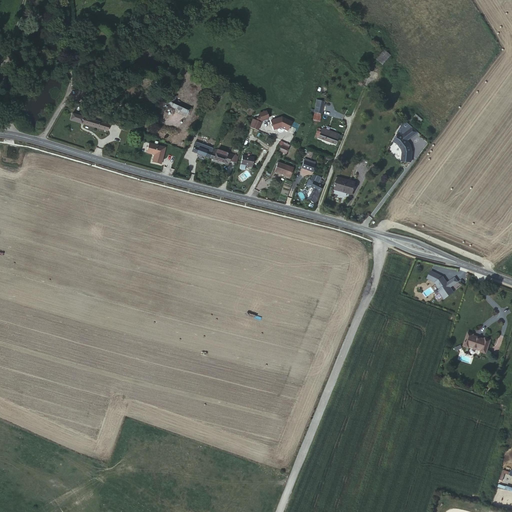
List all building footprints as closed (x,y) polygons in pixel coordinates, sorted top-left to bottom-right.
[(381,37),(372,28),(368,32),(377,41),(381,37)] [(384,50),(380,55),(376,60),(381,65),(390,55),(384,50)] [(373,63),(371,61),(357,76),(359,78),(373,63)] [(216,83),(210,80),(205,91),(211,94),(216,83)] [(176,96),(171,94),(167,104),(186,113),(189,108),(174,101),(176,96)] [(316,100),(314,112),(322,113),(324,101),(316,100)] [(252,119),(249,127),(257,131),(260,123),(259,122),(259,121),(261,120),(261,121),(268,119),(266,111),(258,114),(260,117),(257,118),(255,121),(252,119)] [(91,119),(72,114),(70,120),(86,124),(107,131),(109,125),(91,119)] [(416,114),(413,118),(420,123),(423,120),(416,114)] [(270,121),(274,130),(281,127),(286,130),(290,121),(281,117),(270,121)] [(420,123),(413,118),(411,120),(418,126),(420,123)] [(404,124),(406,122),(404,120),(397,133),(398,134),(404,124)] [(408,130),(404,124),(398,134),(393,142),(397,144),(401,149),(402,152),(401,161),(411,162),(412,152),(411,145),(407,141),(413,136),(408,130)] [(257,131),(249,127),(243,141),(247,143),(250,136),(254,138),(257,131)] [(335,144),(337,139),(335,138),(337,134),(329,131),(322,129),(320,132),(317,131),(315,136),(335,144)] [(195,142),(192,151),(210,158),(213,148),(195,142)] [(285,154),(289,145),(283,142),(281,147),(280,146),(279,149),(280,149),(279,151),(285,154)] [(166,147),(150,143),(147,152),(154,154),(152,161),(161,164),(166,147)] [(210,158),(228,164),(229,161),(235,163),(237,157),(214,147),(213,148),(210,158)] [(245,165),(252,167),(254,157),(249,157),(242,155),(240,165),(245,165)] [(301,167),(312,171),(315,162),(305,159),(301,167)] [(293,168),(277,163),(274,172),(290,177),(293,168)] [(351,194),(352,194),(355,182),(338,177),(335,189),(351,194)] [(307,199),(315,203),(317,198),(323,186),(315,182),(312,188),(313,189),(307,199)] [(443,277),(435,272),(431,280),(435,282),(439,289),(439,291),(444,298),(453,292),(450,287),(450,286),(451,285),(452,285),(458,282),(455,278),(447,283),(443,277)] [(471,334),(466,332),(462,345),(467,347),(468,346),(479,350),(479,351),(485,353),(489,339),(483,337),(483,339),(471,335),(471,334)]
